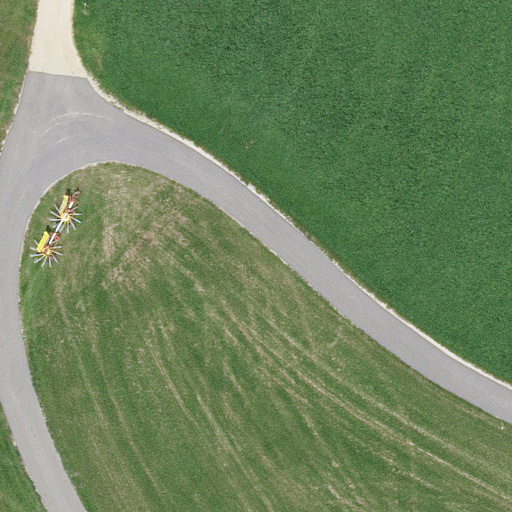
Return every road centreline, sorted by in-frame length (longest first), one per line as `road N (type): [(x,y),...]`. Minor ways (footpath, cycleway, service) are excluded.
road 1 (track): [(511,405),(376,322),(200,170),(127,141),(64,148)]
road 2 (track): [(0,311),(21,410),(67,511)]
road 3 (track): [(64,148),(50,34),(55,0)]
road 4 (track): [(64,148),(24,179),(7,208),(0,250)]
